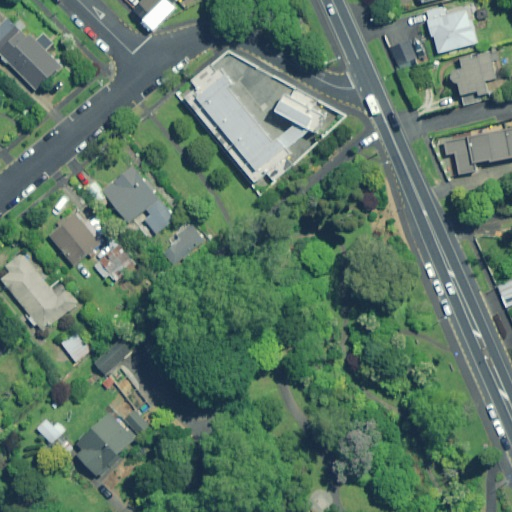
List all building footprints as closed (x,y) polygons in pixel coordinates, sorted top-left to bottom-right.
[(144,0),(140,4),(154,18),(165,7),(169,11),(181,0),(144,0)] [(442,8),(425,13),(432,39),(435,38),(439,54),(476,45),(467,11),(456,14),(455,9),(443,12),(442,8)] [(14,27),(0,12),(0,55),(36,92),(64,65),(48,49),(54,44),(44,33),(34,43),(16,25),(14,27)] [(462,72),(456,73),(461,97),(478,93),(479,99),(488,97),(487,92),(485,82),(495,80),(492,62),(498,61),(496,51),(459,58),(462,72)] [(235,84),(223,70),(218,73),(212,65),(193,81),(176,95),(185,106),(189,103),(256,184),(268,175),(274,182),(304,157),(294,145),(312,131),(317,134),(326,118),(313,111),(318,102),(297,91),(292,100),(287,97),(277,114),(297,124),(279,140),(274,144),(229,89),(235,84)] [(489,162),(489,164),(511,159),(511,128),(443,142),(446,160),(455,158),(459,177),(477,173),(475,165),(489,162)] [(167,207),(134,166),(103,192),(129,225),(146,211),(150,216),(144,221),(157,236),(175,220),(166,208),(167,207)] [(100,246),(76,216),(50,237),(74,267),(100,246)] [(206,242),(195,229),(164,254),(175,267),(206,242)] [(52,290),(24,254),(7,267),(11,273),(2,280),(42,333),(78,306),(61,283),(52,290)] [(117,272),(106,257),(94,267),(105,281),(117,272)] [(90,354),(76,334),(62,344),(75,363),(90,354)] [(127,357),(115,344),(94,364),(107,377),(127,357)] [(89,372),(80,383),(93,394),(102,384),(89,372)] [(148,430),(127,403),(118,410),(139,437),(148,430)] [(136,440),(110,414),(79,445),(84,450),(78,457),(99,477),(136,440)] [(63,436),(48,420),(37,431),(52,446),(63,436)]
